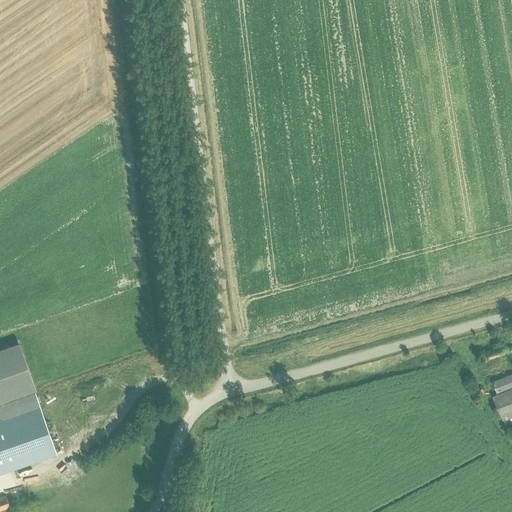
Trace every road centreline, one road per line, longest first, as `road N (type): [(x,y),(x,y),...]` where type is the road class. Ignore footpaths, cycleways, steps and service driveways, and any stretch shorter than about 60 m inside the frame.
road 1 (unclassified): [(233,387),(182,0)]
road 2 (tertiary): [(233,387),(511,312)]
